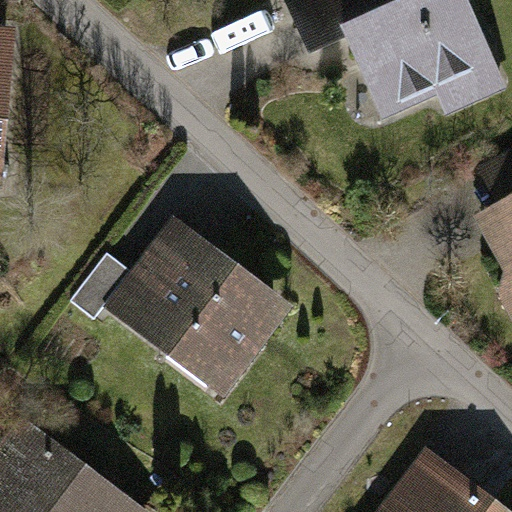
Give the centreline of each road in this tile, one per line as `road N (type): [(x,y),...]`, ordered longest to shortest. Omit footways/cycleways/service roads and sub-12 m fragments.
road 1 (residential): [(72,0),(437,331)]
road 2 (residential): [(437,331),(300,511)]
